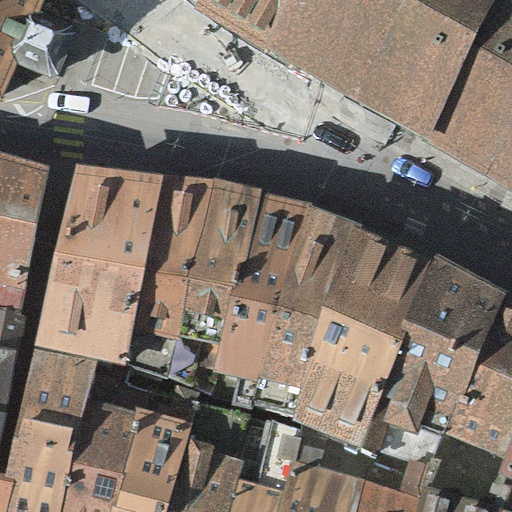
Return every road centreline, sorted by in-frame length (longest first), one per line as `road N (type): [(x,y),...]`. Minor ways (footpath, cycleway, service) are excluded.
road 1 (unclassified): [(336,161),(131,0)]
road 2 (unclassified): [(336,161),(511,258)]
